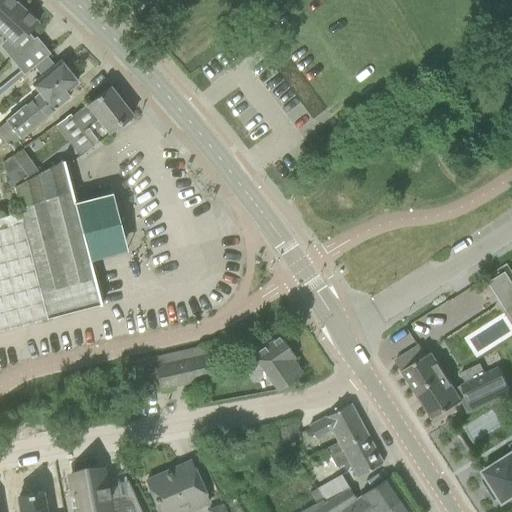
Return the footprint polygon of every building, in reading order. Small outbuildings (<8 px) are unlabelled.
[(13,0),(0,0),(0,34),(5,40),(0,45),(0,47),(19,71),(0,87),(0,94),(34,67),(47,57),(50,54),(35,37),(33,39),(28,33),(38,23),(13,0)] [(47,57),(34,67),(42,77),(55,67),(47,57)] [(64,92),(76,83),(60,63),(55,67),(42,77),(31,86),(38,94),(0,126),(0,139),(7,148),(69,98),(64,92)] [(92,147),(132,116),(109,87),(86,106),(97,121),(81,134),(92,147)] [(11,187),(34,174),(25,148),(2,163),(3,167),(8,178),(11,187)] [(0,332),(101,306),(90,261),(119,253),(104,196),(75,203),(64,161),(60,162),(13,188),(20,212),(0,218),(0,332)] [(3,167),(0,168),(0,209),(12,205),(2,180),(8,178),(3,167)] [(509,312),(511,309),(511,279),(510,277),(493,287),(509,312)] [(288,345),(286,347),(279,337),(266,346),(264,343),(241,359),(249,370),(259,363),(278,391),(301,374),(291,360),(294,358),(294,357),(295,356),(296,352),(292,346),(288,345)] [(205,359),(231,353),(224,342),(124,365),(129,386),(157,379),(160,391),(210,380),(205,359)] [(433,420),(461,401),(454,389),(431,353),(426,356),(419,345),(395,361),(433,420)] [(467,414),(511,393),(499,368),(485,375),(480,364),(460,374),(465,384),(454,389),(461,401),(467,414)] [(341,449),(367,435),(350,404),(308,426),(315,439),(330,431),(337,443),(325,450),(328,456),(329,456),(342,450),(341,449)] [(282,443),(299,439),(297,425),(279,428),(282,443)] [(238,449),(274,438),(271,426),(252,431),(253,435),(236,440),(238,449)] [(355,478),(382,464),(367,435),(341,449),(342,450),(329,456),(328,456),(335,469),(347,462),(355,478)] [(511,453),(499,462),(497,459),(485,467),(487,470),(484,472),(487,477),(482,480),(495,501),(500,498),(503,503),(507,500),(511,497),(511,453)] [(194,511),(209,506),(198,480),(190,462),(146,481),(159,511),(194,511)] [(101,473),(69,479),(74,511),(139,511),(135,503),(107,508),(106,502),(109,502),(107,489),(103,489),(101,473)] [(317,489),(308,494),(314,505),(346,487),(339,476),(317,489)] [(306,509),(301,511),(382,511),(402,499),(388,478),(371,489),(355,500),(346,487),(314,505),(306,509)] [(45,511),(42,492),(17,497),(20,511),(45,511)] [(410,511),(402,499),(382,511),(410,511)]
